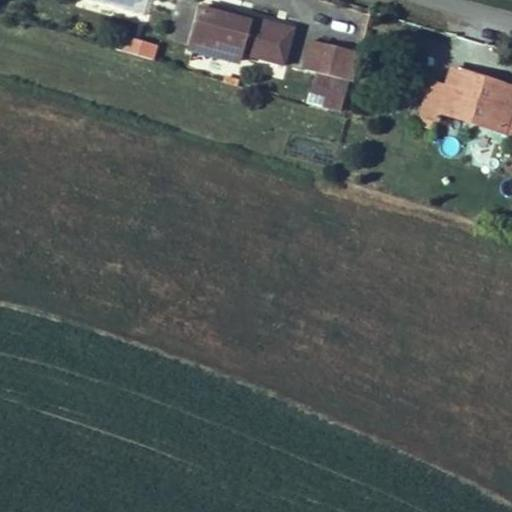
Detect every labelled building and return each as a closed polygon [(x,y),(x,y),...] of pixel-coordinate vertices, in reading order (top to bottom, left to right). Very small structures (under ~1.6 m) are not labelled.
[(260,24),(175,0),(167,0),(158,29),(204,41),(206,31),(253,44),(260,24)] [(197,0),(175,0),(260,24),(264,11),(232,0),(214,0),(213,4),(197,0)] [(154,60),(157,44),(125,37),(121,53),(154,60)] [(401,59),(400,65),(484,89),(490,67),(426,48),(422,61),(416,64),(401,59)] [(286,67),(306,74),(310,60),(289,53),(286,67)] [(310,60),(306,74),(313,76),(317,62),(310,60)] [(484,89),(400,65),(393,93),(411,99),(415,90),(478,111),(484,89)] [(306,74),(286,67),(283,78),(310,86),(313,76),(306,74)]
